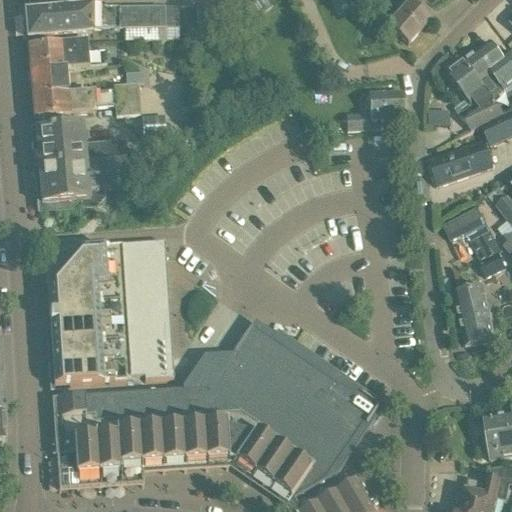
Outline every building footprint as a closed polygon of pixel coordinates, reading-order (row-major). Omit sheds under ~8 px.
[(247,2),(225,10),(237,30),(273,10),(267,0),(260,0),(249,6),(247,2)] [(403,14),(389,29),(408,47),(429,24),(409,7),(408,8),(401,1),(395,7),(403,14)] [(95,8),(24,15),(27,43),(77,38),(75,16),(91,15),(92,32),(94,32),(124,32),(125,44),(158,44),(159,32),(164,32),(164,30),(164,11),(96,12),(95,8)] [(196,10),(196,26),(223,26),(223,9),(196,10)] [(176,11),(164,11),(164,30),(177,29),(176,11)] [(91,15),(75,16),(77,38),(94,38),(94,32),(92,32),(91,15)] [(87,44),(28,50),(30,77),(65,73),(106,70),(105,55),(88,57),(87,44)] [(490,45),(463,65),(480,87),(492,78),(504,93),(511,87),(511,62),(506,67),(490,45)] [(463,65),(448,76),(468,103),(456,113),(473,135),(482,131),(482,130),(503,119),(500,115),(480,87),(463,65)] [(65,73),(30,77),(33,122),(69,119),(69,117),(92,115),(92,111),(115,109),(116,119),(140,118),(138,88),(126,89),(114,90),(114,95),(94,97),(94,96),(67,98),(65,73)] [(143,75),(125,76),(126,89),(138,88),(144,87),(143,75)] [(401,96),(370,97),(371,123),(403,122),(401,96)] [(482,130),(482,131),(490,150),(511,139),(511,114),(503,119),(482,130)] [(366,118),(346,119),(347,135),(367,134),(366,118)] [(164,119),(142,120),(143,140),(165,138),(164,119)] [(35,133),(31,137),(34,169),(125,161),(124,145),(84,148),(83,129),(35,133)] [(484,148),(431,166),(438,189),(491,171),(484,148)] [(125,161),(34,169),(37,206),(41,209),(57,208),(58,213),(76,212),(75,204),(88,203),(88,193),(114,191),(126,177),(125,161)] [(477,211),(442,229),(450,244),(485,226),(477,211)] [(487,228),(466,238),(487,281),(506,271),(498,257),(500,256),(487,228)] [(77,252),(46,287),(53,390),(126,385),(125,381),(143,380),(144,384),(173,382),(164,247),(77,252)] [(484,292),(454,299),(466,349),(495,342),(484,292)] [(59,421),(53,421),(56,460),(68,459),(70,479),(120,475),(137,469),(227,463),(235,465),(290,503),(330,480),(366,427),(377,410),(253,326),(208,392),(58,402),(59,421)] [(511,412),(511,417),(484,422),(487,443),(511,439),(511,409),(511,412)] [(511,439),(487,443),(489,464),(511,460),(511,439)] [(495,511),(497,503),(505,505),(508,491),(511,491),(511,470),(490,473),(491,483),(486,482),(485,488),(469,485),(466,495),(463,494),(459,511),(495,511)] [(354,481),(301,511),(383,511),(382,509),(382,507),(383,505),(383,502),(383,500),(383,498),(382,496),(381,494),(381,492),(379,490),(378,488),(377,487),(375,485),(373,484),(371,483),(369,482),(367,481),(365,481),(363,478),(355,483),(354,481)]
